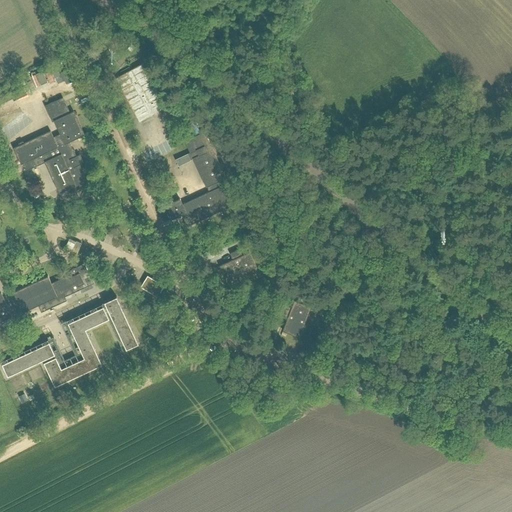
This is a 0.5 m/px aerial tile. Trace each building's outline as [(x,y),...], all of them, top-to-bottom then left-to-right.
[(143,63),(115,78),(139,122),(166,107),(143,63)] [(75,80),(70,68),(61,72),(66,84),(75,80)] [(27,94),(24,87),(0,97),(0,103),(13,98),(14,100),(27,94)] [(57,104),(55,100),(45,105),(52,121),(55,120),(62,135),(54,138),(50,130),(24,143),(23,141),(18,143),(19,145),(14,148),(21,163),(25,162),(26,165),(24,166),(26,170),(45,161),(59,192),(81,182),(82,186),(89,183),(90,186),(96,183),(93,176),(87,179),(80,164),(84,162),(80,154),(76,156),(69,141),(84,134),(74,110),(70,112),(65,101),(57,104)] [(226,178),(204,131),(185,140),(206,186),(208,185),(211,190),(182,204),(180,198),(166,204),(172,218),(182,214),(187,225),(234,204),(222,179),(226,178)] [(71,239),(68,248),(79,252),(82,242),(71,239)] [(242,255),(239,248),(230,252),(233,259),(220,265),(228,283),(237,280),(235,277),(256,267),(249,252),(242,255)] [(93,282),(84,262),(76,266),(79,272),(73,274),(73,272),(51,282),(48,275),(13,291),(23,311),(38,303),(41,311),(60,302),(57,296),(63,294),(64,296),(93,282)] [(147,275),(140,286),(157,297),(164,285),(147,275)] [(0,321),(12,316),(1,292),(0,292),(0,321)] [(104,302),(126,349),(138,343),(116,296),(104,302)] [(311,306),(294,300),(291,307),(285,305),(281,315),(288,317),(282,330),(299,336),(311,306)] [(103,306),(68,322),(84,357),(61,368),(56,356),(44,362),(55,385),(102,364),(86,329),(109,318),(103,306)] [(2,363),(8,375),(55,354),(49,341),(2,363)] [(41,362),(9,376),(10,380),(43,366),(41,362)]
